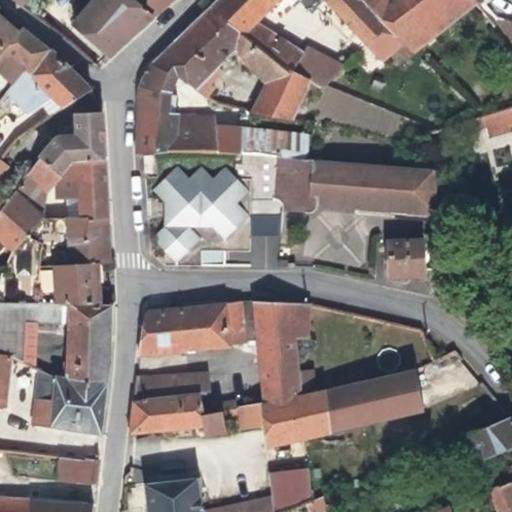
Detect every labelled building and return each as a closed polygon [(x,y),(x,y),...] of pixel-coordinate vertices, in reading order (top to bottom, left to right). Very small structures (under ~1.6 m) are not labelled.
[(15,0),(23,7),(29,0),(101,0),(76,25),(108,54),(155,16),(135,0),(15,0)] [(135,0),(155,16),(172,0),(135,0)] [(386,63),(408,45),(365,0),(218,0),(212,7),(230,26),(244,39),(258,25),(283,0),(326,0),(368,45),(363,51),(370,59),(376,53),(386,63)] [(365,0),(408,45),(415,52),(481,5),(476,0),(391,0),(389,2),(387,0),(365,0)] [(492,25),(496,29),(511,16),(511,3),(509,0),(487,17),(492,25)] [(182,37),(153,63),(161,66),(180,70),(201,85),(208,77),(241,45),(245,56),(270,82),(256,110),(295,124),(309,90),(315,94),(318,86),(301,75),(268,54),(244,39),(230,26),(212,7),(182,37)] [(0,14),(0,58),(21,33),(0,14)] [(258,25),(244,39),(268,54),(280,39),(258,25)] [(52,50),(25,28),(21,33),(0,58),(0,68),(17,82),(19,79),(21,80),(29,70),(34,74),(52,50)] [(280,39),(268,54),(301,75),(304,70),(299,67),(305,56),(280,39)] [(55,95),(67,107),(93,91),(58,55),(52,50),(34,74),(55,95)] [(140,101),(138,153),(164,151),(262,154),(285,157),(286,150),(283,145),(243,142),(242,121),(218,120),(218,112),(184,111),(184,109),(173,108),(175,86),(180,70),(161,66),(153,63),(143,78),(140,101)] [(28,111),(55,95),(34,74),(29,70),(21,80),(19,79),(17,82),(9,92),(28,111)] [(208,77),(201,85),(219,97),(224,90),(208,77)] [(511,132),(511,108),(482,117),(486,129),(489,139),(511,132)] [(59,139),(40,158),(63,174),(77,159),(106,158),(103,115),(79,116),(79,139),(59,139)] [(467,135),(486,129),(482,117),(463,123),(467,135)] [(0,163),(0,219),(7,208),(0,201),(0,178),(1,179),(14,162),(7,155),(3,160),(0,163)] [(253,156),(253,180),(272,180),(272,158),(253,156)] [(147,157),(148,175),(163,174),(162,157),(147,157)] [(0,219),(0,240),(16,253),(44,220),(23,202),(39,181),(51,191),(58,181),(63,174),(40,158),(7,208),(0,219)] [(77,159),(63,174),(58,181),(59,197),(69,197),(83,197),(84,218),(110,217),(106,158),(77,159)] [(321,204),(440,213),(439,170),(312,160),(280,158),(276,198),(283,202),(286,205),(286,210),(316,211),(321,204)] [(251,253),(253,180),(168,179),(167,266),(204,266),(205,253),(251,253)] [(23,202),(44,220),(51,191),(39,181),(23,202)] [(69,197),(69,219),(84,218),(83,197),(69,197)] [(0,273),(0,301),(26,302),(41,303),(45,303),(45,248),(48,233),(70,232),(71,247),(72,263),(99,262),(102,262),(112,261),(110,217),(84,218),(69,219),(44,220),(16,253),(5,266),(0,273)] [(427,276),(425,240),(390,241),(392,277),(427,276)] [(101,288),(99,262),(72,263),(71,247),(45,248),(45,303),(63,303),(73,303),(105,304),(104,288),(101,288)] [(0,301),(0,353),(15,356),(21,361),(25,319),(26,302),(0,301)] [(256,301),(243,303),(249,345),(259,344),(256,301)] [(295,302),(256,301),(259,344),(263,402),(301,396),(298,337),(312,337),(310,305),(295,302)] [(41,303),(26,302),(25,319),(40,321),(41,303)] [(45,303),(41,303),(40,321),(63,322),(63,303),(45,303)] [(72,323),(73,303),(63,303),(63,322),(72,323)] [(111,368),(115,304),(105,304),(73,303),(72,323),(69,371),(111,368)] [(249,345),(243,303),(151,311),(146,314),(140,356),(249,345)] [(0,353),(0,405),(2,406),(8,404),(15,356),(0,353)] [(104,436),(111,368),(69,371),(59,372),(45,366),(40,398),(34,426),(104,436)] [(301,396),(263,402),(258,403),(261,425),(265,448),(332,434),(424,411),(414,370),(330,391),(301,396)] [(160,380),(137,378),(134,402),(200,393),(202,413),(229,408),(234,407),(234,400),(225,401),(225,404),(211,405),(208,372),(195,376),(160,380)] [(200,393),(134,402),(132,435),(211,423),(212,432),(233,429),(231,417),(229,408),(202,413),(200,393)] [(258,403),(234,407),(229,408),(231,417),(246,415),(248,426),(261,425),(258,403)] [(511,446),(511,417),(452,442),(462,465),(474,460),(475,461),(511,446)] [(97,488),(100,462),(60,458),(58,484),(97,488)] [(273,511),(311,502),(306,469),(268,472),(272,495),(202,511),(198,477),(144,486),(147,511),(273,511)] [(511,511),(511,480),(501,485),(511,511)] [(511,511),(501,485),(491,489),(501,511),(511,511)] [(486,499),(483,493),(474,497),(476,503),(486,499)] [(325,511),(338,507),(333,495),(311,502),(312,511),(319,510),(318,511),(325,511)] [(0,496),(0,511),(32,511),(33,498),(0,496)] [(63,500),(33,498),(32,511),(93,511),(94,505),(63,500)] [(452,505),(454,511),(472,511),(467,499),(452,505)] [(454,511),(452,505),(451,502),(425,511),(454,511)]
